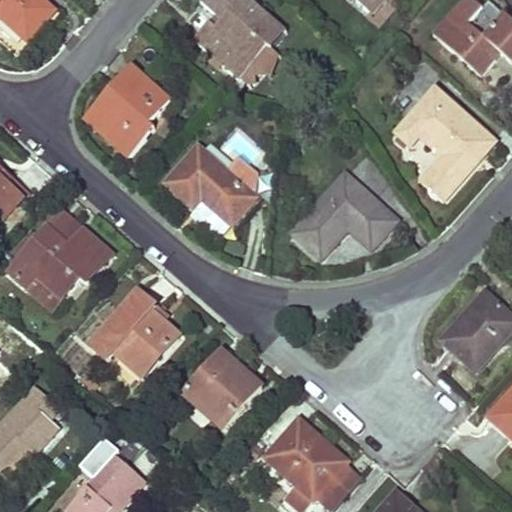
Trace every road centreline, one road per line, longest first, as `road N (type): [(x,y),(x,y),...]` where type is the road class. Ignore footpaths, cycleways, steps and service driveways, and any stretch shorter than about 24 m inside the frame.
road 1 (residential): [(212,280),(364,404),(401,359),(411,284)]
road 2 (residential): [(33,119),(212,280)]
road 3 (residential): [(212,280),(257,296),(328,304),(411,284)]
road 4 (residential): [(33,119),(137,0)]
road 5 (residential): [(411,284),(454,256),(511,191)]
